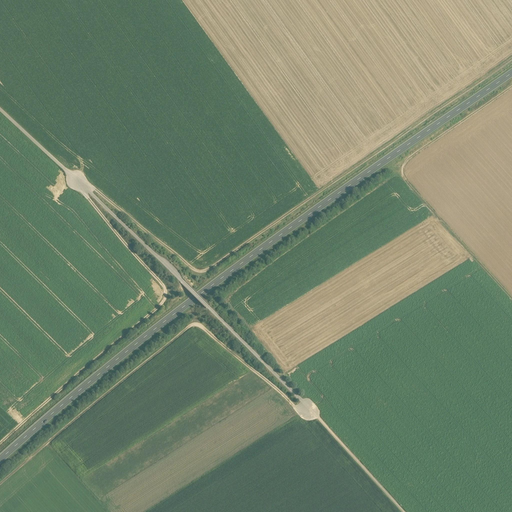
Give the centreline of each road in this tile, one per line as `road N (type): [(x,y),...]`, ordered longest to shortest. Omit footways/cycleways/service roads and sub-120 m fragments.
road 1 (track): [(164,290),(79,185),(203,276),(511,65)]
road 2 (primary): [(511,79),(180,316),(0,467)]
road 3 (track): [(0,113),(313,413),(401,511)]
road 4 (track): [(511,93),(404,175),(511,299)]
road 5 (track): [(0,491),(198,329)]
road 6 (track): [(164,290),(164,308),(0,449)]
road 7 (track): [(385,153),(274,0)]
road 8 (track): [(313,413),(305,420),(198,329),(194,317)]
